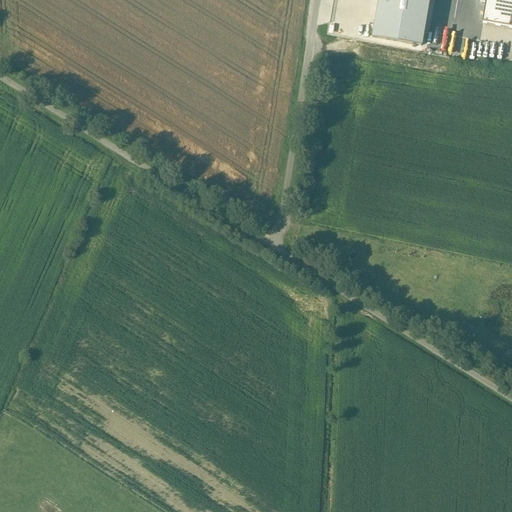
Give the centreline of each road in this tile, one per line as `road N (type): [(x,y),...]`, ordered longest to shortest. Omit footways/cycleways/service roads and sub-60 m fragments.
road 1 (unclassified): [(0,77),(275,250)]
road 2 (unclassified): [(275,250),(511,393)]
road 3 (unclassified): [(315,0),(275,250)]
